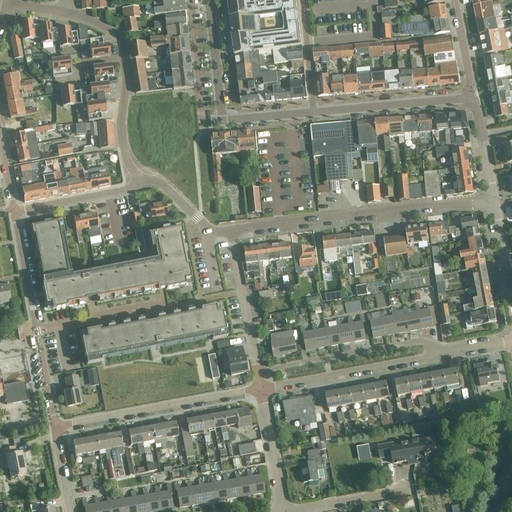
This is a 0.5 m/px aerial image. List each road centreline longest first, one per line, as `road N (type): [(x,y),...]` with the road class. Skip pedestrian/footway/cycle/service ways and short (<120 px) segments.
road 1 (residential): [(140,177),(122,140),(126,75),(118,33),(81,16),(7,3)]
road 2 (residential): [(231,231),(433,205),(494,206)]
road 3 (residential): [(54,427),(259,389)]
road 4 (residential): [(241,294),(36,331)]
road 5 (residential): [(438,355),(421,341),(256,371)]
road 6 (residential): [(259,389),(438,355)]
road 7 (tertiary): [(313,112),(464,99)]
road 8 (residential): [(14,210),(124,190),(140,177)]
road 9 (residential): [(283,511),(259,389)]
road 10 (residential): [(14,210),(36,331)]
road 11 (tertiary): [(222,120),(208,0)]
